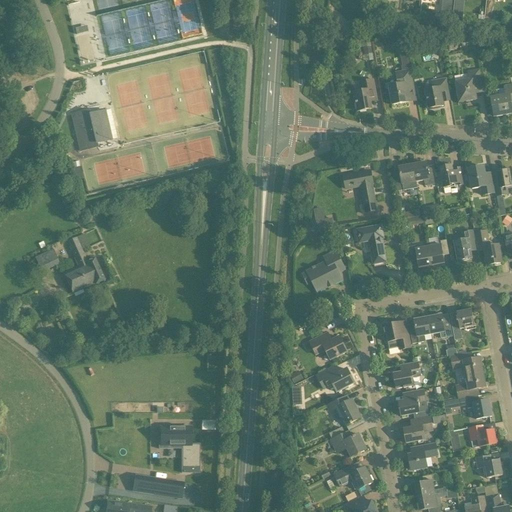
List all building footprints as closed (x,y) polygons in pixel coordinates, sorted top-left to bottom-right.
[(76,27),(77,33),(88,31),(87,25),(76,27)] [(401,67),(402,72),(396,73),(398,85),(388,87),(392,106),(416,101),(406,48),(399,49),(402,67),(401,67)] [(479,69),(467,72),(469,81),(455,84),(459,103),(477,100),(476,93),(483,92),(479,69)] [(431,81),(433,89),(424,91),(428,109),(443,106),(442,103),(451,101),(447,78),(431,81)] [(359,82),(361,91),(353,92),(357,112),(372,109),(370,103),(378,101),(374,79),(359,82)] [(511,113),(511,112),(511,104),(511,85),(504,87),(505,95),(491,98),(494,117),(511,113)] [(71,116),(79,153),(98,148),(97,144),(112,141),(105,112),(92,115),(92,111),(71,116)] [(57,140),(53,145),(61,154),(66,149),(57,140)] [(416,182),(424,181),(425,186),(437,184),(433,166),(427,167),(426,163),(413,165),(416,182)] [(417,188),(416,182),(413,165),(407,166),(406,165),(405,164),(400,165),(399,166),(400,168),(399,168),(400,172),(394,173),(397,192),(417,188)] [(450,185),(458,184),(458,186),(465,184),(462,167),(452,168),(452,165),(439,167),(443,189),(450,187),(450,185)] [(472,190),(481,188),(482,196),(494,193),(490,173),(485,174),(483,167),(469,169),(472,190)] [(495,197),(508,194),(507,187),(511,186),(511,169),(491,173),(495,197)] [(364,205),(360,205),(361,212),(378,209),(376,202),(375,203),(371,184),(373,184),(370,171),(343,176),(346,189),(360,186),(364,205)] [(430,206),(423,207),(424,216),(432,215),(430,206)] [(324,220),(316,222),(317,229),(333,227),(331,219),(324,220)] [(372,251),(374,264),(385,262),(381,238),(383,238),(381,226),(357,230),(360,242),(371,240),(373,251),(372,251)] [(487,230),(474,233),(478,250),(478,252),(484,251),(486,265),(502,263),(499,245),(490,246),(487,230)] [(478,250),(474,233),(474,231),(462,233),(463,241),(454,242),(457,261),(472,258),(471,251),(478,250)] [(94,259),(87,262),(82,251),(90,247),(84,234),(67,242),(78,267),(63,273),(72,294),(94,283),(95,285),(104,281),(94,259)] [(440,241),(440,245),(428,247),(431,265),(444,263),(442,256),(449,255),(446,240),(440,241)] [(430,266),(431,265),(428,247),(415,249),(414,246),(408,247),(411,262),(417,260),(419,268),(422,267),(423,270),(430,269),(430,266)] [(53,250),(35,258),(40,273),(59,265),(53,250)] [(307,271),(307,272),(302,274),(307,286),(313,283),(317,292),(342,280),(338,272),(344,269),(335,251),(323,257),(326,262),(307,271)] [(462,339),(460,330),(475,327),(472,310),(457,312),(457,313),(450,315),(455,341),(462,339)] [(432,335),(445,332),(446,338),(452,337),(449,318),(443,319),(442,316),(429,318),(432,335)] [(425,342),(424,336),(432,335),(429,318),(415,321),(415,325),(409,326),(412,344),(425,342)] [(389,350),(399,348),(400,351),(412,349),(409,333),(402,334),(400,323),(385,326),(389,350)] [(316,355),(326,350),(330,360),(347,352),(340,337),(332,341),(329,333),(310,342),(316,355)] [(453,371),(464,368),(466,376),(483,372),(480,357),(470,359),(469,354),(451,357),(453,371)] [(397,389),(415,386),(413,378),(421,376),(419,363),(401,366),(402,373),(394,374),(397,389)] [(323,388),(332,383),(337,393),(354,384),(347,369),(339,373),(336,366),(317,375),(323,388)] [(290,376),(294,384),(303,379),(299,371),(290,376)] [(466,376),(467,384),(456,386),(458,400),(459,400),(480,396),(479,389),(486,387),(483,372),(466,376)] [(300,387),(292,388),(293,406),(301,405),(300,387)] [(414,414),(415,420),(428,418),(427,412),(428,412),(426,402),(424,390),(404,394),(405,401),(399,402),(402,417),(414,414)] [(330,411),(337,407),(346,425),(361,418),(352,400),(349,402),(346,395),(327,405),(330,411)] [(483,396),(480,396),(459,400),(460,407),(467,405),(468,409),(474,408),(477,419),(491,416),(488,401),(484,402),(483,396)] [(428,418),(415,420),(410,421),(411,427),(404,429),(407,444),(425,440),(424,433),(433,431),(430,418),(428,418)] [(202,422),(201,430),(215,431),(215,422),(202,422)] [(471,442),(473,448),(479,447),(496,444),(494,430),(484,432),(483,427),(469,430),(471,442)] [(190,428),(160,428),(160,446),(167,446),(167,449),(177,449),(177,446),(182,446),(182,467),(198,467),(198,445),(190,445),(190,428)] [(336,452),(346,447),(351,457),(366,450),(358,434),(352,437),(349,431),(330,440),(336,452)] [(459,435),(450,436),(453,452),(462,450),(459,435)] [(424,453),(409,456),(412,471),(427,468),(425,458),(438,455),(436,444),(422,447),(424,453)] [(478,469),(485,468),(487,479),(502,476),(499,460),(491,462),(490,456),(476,459),(478,469)] [(365,467),(353,473),(350,467),(333,475),(340,489),(354,482),(358,490),(372,483),(365,467)] [(434,490),(432,482),(437,481),(436,475),(422,477),(424,483),(414,484),(417,498),(446,492),(446,488),(434,490)] [(174,482),(144,478),(142,493),(181,499),(182,492),(173,490),(174,482)] [(437,508),(435,498),(447,496),(446,492),(417,498),(419,511),(428,510),(428,511),(442,511),(441,507),(437,508)] [(488,511),(509,511),(508,507),(502,508),(499,494),(486,497),(488,511)] [(376,511),(371,501),(366,503),(363,496),(343,506),(345,511),(376,511)] [(465,507),(465,511),(487,511),(485,496),(471,498),(472,506),(465,507)] [(151,507),(128,504),(106,501),(105,511),(158,511),(159,509),(151,509),(151,507)]
